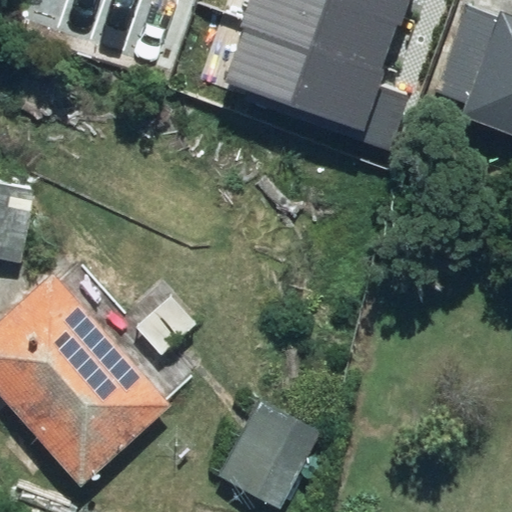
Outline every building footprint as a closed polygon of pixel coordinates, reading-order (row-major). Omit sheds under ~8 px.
[(194,0),(140,0),(133,25),(182,40),(194,0)] [(403,0),(249,0),(228,60),(366,108),(403,0)] [(511,15),(468,0),(434,94),(462,104),(456,120),(511,139),(511,15)] [(0,180),(0,255),(24,259),(37,186),(0,180)] [(45,267),(0,310),(0,419),(13,407),(86,481),(195,375),(166,345),(193,318),(167,292),(141,317),(124,300),(100,324),(45,267)] [(253,417),(218,470),(280,510),(314,456),(253,417)]
